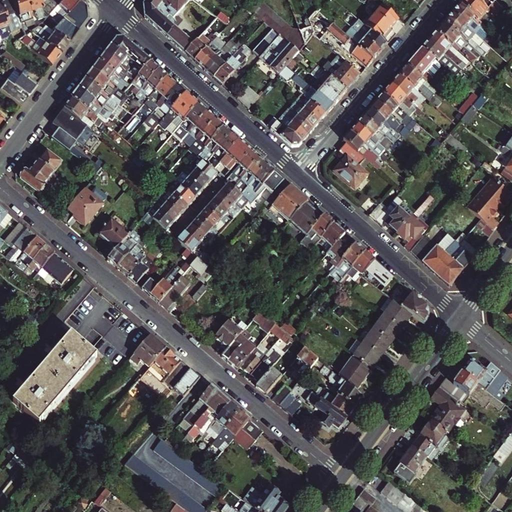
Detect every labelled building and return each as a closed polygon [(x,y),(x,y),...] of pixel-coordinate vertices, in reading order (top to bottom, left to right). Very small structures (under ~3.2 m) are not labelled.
[(11,0),(3,0),(0,1),(0,7),(3,16),(16,12),(11,0)] [(27,6),(24,0),(11,0),(16,12),(22,28),(22,29),(25,28),(23,23),(32,19),(27,6)] [(38,0),(24,0),(27,6),(32,19),(33,22),(45,17),(39,3),(38,0)] [(38,0),(39,3),(45,17),(45,19),(57,6),(61,0),(38,0)] [(67,14),(73,7),(78,0),(61,0),(57,6),(60,9),(51,19),(58,24),(51,31),(52,32),(57,36),(68,24),(62,19),(67,14)] [(79,0),(78,0),(73,7),(87,18),(86,6),(79,0)] [(173,24),(190,0),(147,0),(144,5),(146,18),(168,38),(177,27),(173,24)] [(256,0),(247,7),(255,14),(264,4),(259,0),(256,0)] [(487,0),(465,0),(461,6),(485,27),(501,8),(495,2),(493,4),(487,0)] [(255,14),(260,19),(269,8),(264,4),(255,14)] [(377,16),(366,28),(381,41),(399,20),(381,6),(374,14),(377,16)] [(485,27),(461,6),(453,15),(483,42),(491,32),(485,27)] [(0,42),(1,40),(7,38),(9,32),(22,28),(16,12),(3,16),(0,7),(0,42)] [(73,7),(67,14),(82,25),(87,18),(73,7)] [(269,8),(260,19),(265,23),(274,12),(269,8)] [(265,23),(269,27),(279,16),(274,12),(265,23)] [(359,48),(317,12),(309,19),(312,26),(314,33),(312,36),(319,42),(328,32),(342,45),(341,47),(366,69),(373,61),(359,48)] [(82,25),(67,14),(62,19),(68,24),(77,31),(82,25)] [(483,42),(453,15),(445,24),(469,44),(484,58),(487,54),(479,47),(483,42)] [(274,31),(283,21),(279,16),(269,27),(274,31)] [(288,25),(283,21),(274,31),(279,35),(288,25)] [(357,33),(380,53),(387,46),(381,41),(366,28),(358,21),(352,28),(357,33)] [(67,44),(77,31),(68,24),(57,36),(67,44)] [(469,44),(445,24),(437,33),(467,60),(476,68),(481,62),(465,48),(469,44)] [(288,25),(279,35),(280,37),(286,42),(292,29),(288,25)] [(314,33),(312,26),(300,32),(305,45),(312,36),(314,33)] [(60,54),(67,44),(57,36),(52,32),(50,35),(39,27),(37,30),(39,32),(36,35),(39,38),(60,54)] [(187,37),(177,27),(168,38),(186,54),(196,44),(187,37)] [(298,53),(305,45),(300,32),(299,31),(292,29),(286,42),(287,43),(292,48),(298,53)] [(186,54),(196,63),(217,39),(207,31),(196,44),(186,54)] [(254,53),(261,59),(280,37),(279,35),(274,31),(254,53)] [(373,61),(380,53),(357,33),(355,36),(358,38),(356,40),(362,45),(359,48),(373,61)] [(467,60),(437,33),(430,41),(459,67),(464,71),(468,67),(464,63),(467,60)] [(276,54),(287,43),(286,42),(280,37),(261,59),(279,76),(286,67),(292,59),(298,53),(292,48),(282,59),(276,54)] [(60,54),(39,38),(33,46),(29,43),(28,43),(22,38),(18,41),(50,66),(60,54)] [(196,63),(205,71),(225,49),(227,47),(217,38),(217,39),(196,63)] [(117,40),(112,47),(135,63),(134,63),(137,65),(136,67),(137,68),(139,66),(145,70),(151,63),(124,39),(117,40)] [(430,41),(423,49),(436,61),(452,75),(459,67),(430,41)] [(225,49),(205,71),(215,79),(233,59),(242,49),(245,46),(241,42),(229,56),(226,54),(228,51),(225,49)] [(254,53),(245,46),(242,49),(250,57),(254,53)] [(112,47),(106,55),(128,71),(134,63),(135,63),(112,47)] [(215,79),(223,87),(242,65),(245,68),(251,62),(248,60),(250,57),(242,49),(233,59),(215,79)] [(408,67),(421,78),(423,76),(426,79),(428,77),(425,74),(436,61),(423,49),(408,67)] [(14,70),(16,71),(20,66),(3,52),(0,54),(0,58),(1,60),(14,70)] [(106,55),(100,63),(122,79),(128,71),(106,55)] [(338,71),(332,78),(347,92),(360,76),(337,57),(331,65),(338,71)] [(296,63),(292,59),(286,67),(290,70),(296,63)] [(100,63),(94,71),(116,87),(122,79),(100,63)] [(138,78),(135,81),(132,84),(135,88),(131,92),(132,93),(136,96),(140,92),(159,70),(151,63),(145,70),(138,78)] [(347,92),(332,78),(318,66),(311,75),(323,86),(340,100),(347,92)] [(408,67),(400,76),(426,99),(438,109),(442,104),(437,100),(435,99),(433,98),(435,96),(423,86),(426,83),(421,78),(408,67)] [(168,78),(159,70),(140,92),(144,95),(136,105),(140,109),(144,105),(150,98),(168,78)] [(116,87),(94,71),(87,80),(111,98),(114,95),(122,102),(123,101),(125,102),(127,99),(128,100),(129,98),(128,97),(116,87)] [(17,72),(14,76),(9,83),(12,85),(20,74),(17,72)] [(20,74),(12,85),(27,97),(35,86),(20,74)] [(333,108),(340,100),(323,86),(311,75),(304,83),(319,95),(333,108)] [(315,106),(326,115),(333,108),(319,95),(304,83),(297,76),(290,84),(302,94),(304,96),(309,100),(315,106)] [(400,76),(392,85),(424,113),(427,109),(421,104),(426,99),(400,76)] [(150,98),(144,105),(153,113),(177,86),(168,78),(150,98)] [(27,97),(12,85),(9,83),(5,80),(0,86),(0,92),(19,107),(27,97)] [(111,98),(87,80),(80,90),(104,108),(107,104),(115,111),(120,105),(111,98)] [(424,113),(392,85),(384,95),(410,117),(414,112),(420,117),(424,113)] [(177,86),(153,113),(145,122),(155,130),(159,125),(187,94),(177,86)] [(249,88),(238,100),(250,111),(260,98),(249,88)] [(104,108),(80,90),(73,99),(97,118),(99,114),(108,120),(113,114),(104,108)] [(187,94),(159,125),(166,130),(173,122),(178,127),(198,105),(187,94)] [(320,123),(326,115),(315,106),(309,100),(305,105),(301,101),(304,96),(302,94),(295,102),(308,113),(320,123)] [(410,117),(384,95),(377,103),(405,127),(412,119),(410,117)] [(73,99),(65,109),(88,127),(91,129),(96,124),(100,127),(103,123),(97,118),(73,99)] [(295,102),(289,110),(313,131),(320,123),(308,113),(295,102)] [(405,127),(377,103),(370,110),(394,131),(396,129),(412,143),(417,137),(405,127)] [(207,113),(198,105),(178,127),(172,134),(175,136),(179,132),(186,138),(194,128),(207,113)] [(88,127),(65,109),(54,125),(61,130),(67,134),(77,142),(78,140),(85,146),(95,133),(87,128),(88,127)] [(295,126),(307,137),(313,131),(289,110),(283,116),(295,126)] [(394,131),(370,110),(364,118),(390,141),(394,137),(402,144),(405,140),(394,131)] [(194,128),(186,138),(181,142),(184,144),(188,140),(194,145),(200,138),(216,120),(207,113),(194,128)] [(302,144),(307,137),(295,126),(283,116),(278,123),(291,134),(302,144)] [(364,118),(357,125),(386,150),(393,156),(395,153),(389,147),(392,143),(390,141),(364,118)] [(206,149),(224,128),(216,120),(200,138),(194,145),(189,150),(192,153),(196,149),(201,154),(206,149)] [(299,147),(302,144),(291,134),(278,123),(271,130),(292,148),(299,147)] [(357,125),(351,133),(377,156),(379,158),(386,150),(357,125)] [(232,134),(224,128),(206,149),(213,155),(232,134)] [(67,134),(61,130),(54,139),(71,152),(70,153),(98,174),(102,170),(85,157),(86,156),(75,147),(78,143),(77,142),(67,134)] [(377,156),(351,133),(344,141),(347,143),(369,162),(375,168),(379,164),(374,159),(377,156)] [(239,141),(232,134),(213,155),(209,160),(213,163),(210,167),(213,170),(226,156),(239,141)] [(250,150),(239,141),(226,156),(213,170),(217,174),(217,175),(220,178),(223,175),(221,174),(226,167),(230,171),(236,164),(237,165),(239,166),(252,151),(250,150)] [(362,170),(369,162),(347,143),(340,151),(350,159),(337,174),(358,192),(371,178),(362,170)] [(511,183),(511,151),(504,146),(501,151),(510,157),(511,162),(511,163),(503,177),(511,183)] [(260,159),(252,151),(239,166),(227,179),(229,181),(227,183),(228,185),(229,184),(233,188),(260,159)] [(30,174),(26,171),(21,178),(40,193),(41,191),(42,193),(46,187),(45,186),(46,185),(51,185),(56,179),(55,175),(56,174),(55,173),(59,167),(45,156),(41,162),(40,162),(30,174)] [(267,165),(260,159),(233,188),(241,195),(267,165)] [(210,167),(207,165),(206,164),(204,162),(200,166),(195,161),(190,166),(210,183),(217,175),(217,174),(213,170),(210,167)] [(275,172),(267,165),(241,195),(249,201),(275,172)] [(190,166),(187,170),(193,175),(189,179),(203,191),(210,183),(190,166)] [(180,178),(176,182),(196,199),(203,191),(189,179),(185,183),(180,178)] [(270,210),(291,186),(285,181),(264,205),(270,210)] [(493,181),(489,186),(490,186),(501,196),(508,202),(511,198),(500,188),(501,187),(499,185),(498,186),(493,181)] [(174,184),(173,186),(170,190),(175,195),(188,207),(196,199),(176,182),(174,184)] [(241,195),(233,188),(229,184),(228,185),(221,193),(241,211),(246,205),(249,201),(241,195)] [(279,212),(290,222),(308,202),(291,186),(270,210),(276,215),(279,212)] [(493,220),(508,202),(501,196),(491,210),(480,201),(490,186),(489,186),(468,209),(482,222),(488,227),(493,231),(499,225),(493,220)] [(491,210),(501,196),(490,186),(480,201),(491,210)] [(104,205),(86,189),(69,209),(79,218),(78,220),(86,227),(104,205)] [(188,207),(175,195),(170,190),(166,194),(162,198),(181,215),(188,207)] [(221,193),(214,201),(234,219),(239,213),(241,211),(221,193)] [(397,234),(426,200),(422,197),(415,205),(408,198),(398,210),(392,204),(386,210),(376,222),(383,228),(386,224),(397,234)] [(158,203),(155,207),(160,212),(174,224),(181,215),(162,198),(158,203)] [(430,204),(426,200),(397,234),(408,244),(405,247),(411,253),(421,240),(420,240),(429,228),(418,219),(430,204)] [(234,219),(214,201),(207,209),(227,227),(232,221),(234,219)] [(313,229),(324,216),(308,202),(290,222),(306,237),(313,229)] [(246,205),(241,211),(239,213),(243,216),(250,208),(246,205)] [(380,205),(370,217),(376,222),(386,210),(380,205)] [(174,224),(160,212),(155,207),(151,211),(148,215),(157,223),(167,232),(169,229),(174,224)] [(0,230),(2,228),(4,229),(13,218),(1,208),(0,208),(0,230)] [(207,209),(200,217),(213,230),(217,226),(223,231),(227,227),(207,209)] [(148,215),(141,223),(150,231),(157,223),(148,215)] [(334,225),(324,216),(313,229),(306,237),(301,243),(305,247),(316,235),(320,240),(321,239),(334,225)] [(213,230),(200,217),(193,225),(213,243),(216,239),(210,234),(213,230)] [(99,235),(117,250),(130,235),(112,220),(99,235)] [(482,222),(477,227),(483,232),(488,227),(482,222)] [(209,247),(213,243),(193,225),(185,234),(199,246),(203,242),(209,247)] [(341,238),(345,234),(334,225),(321,239),(328,245),(325,248),(324,251),(322,253),(325,256),(326,255),(338,242),(339,242),(341,238)] [(22,226),(7,244),(12,248),(14,246),(28,230),(22,226)] [(488,227),(483,232),(490,238),(494,232),(493,231),(488,227)] [(28,230),(14,246),(24,254),(37,239),(28,230)] [(131,234),(130,235),(117,250),(109,260),(118,268),(138,244),(141,242),(131,234)] [(196,250),(199,246),(185,234),(180,239),(178,242),(198,260),(202,255),(196,250)] [(447,234),(422,263),(433,273),(451,252),(453,254),(456,251),(454,249),(456,247),(458,249),(461,246),(461,245),(447,234)] [(0,254),(4,258),(12,248),(7,244),(1,240),(0,238),(0,254)] [(46,246),(37,239),(24,254),(19,260),(25,266),(24,267),(26,270),(46,246)] [(338,265),(356,244),(350,239),(346,243),(344,246),(339,242),(338,242),(326,255),(338,265)] [(129,277),(142,262),(148,255),(150,253),(146,249),(145,250),(138,244),(118,268),(129,277)] [(366,253),(356,244),(338,265),(330,274),(332,276),(337,270),(340,273),(332,283),(336,286),(337,284),(344,277),(366,253)] [(42,269),(55,254),(46,246),(26,270),(29,272),(30,270),(33,272),(38,266),(42,269)] [(459,259),(441,279),(449,287),(474,259),(465,251),(463,253),(459,259)] [(433,273),(441,279),(459,259),(453,254),(451,252),(433,273)] [(150,265),(152,267),(158,260),(150,253),(148,255),(154,260),(150,265)] [(202,255),(198,260),(208,268),(209,267),(214,262),(204,253),(202,255)] [(365,272),(375,261),(366,253),(344,277),(337,284),(342,289),(351,279),(349,277),(351,274),(358,280),(365,272)] [(68,264),(55,254),(42,269),(33,279),(36,281),(44,271),(56,281),(64,272),(63,270),(68,264)] [(208,268),(198,260),(192,267),(200,274),(197,277),(206,284),(215,273),(209,267),(208,268)] [(365,272),(396,300),(412,315),(424,325),(428,320),(427,307),(375,261),(365,272)] [(137,284),(147,273),(150,269),(142,262),(129,277),(137,284)] [(158,283),(153,279),(143,290),(160,304),(183,277),(191,268),(187,264),(181,271),(178,268),(166,282),(164,280),(159,287),(157,285),(158,283)] [(153,279),(147,273),(137,284),(143,290),(153,279)] [(183,277),(160,304),(169,311),(192,284),(183,277)] [(198,302),(208,290),(204,286),(193,298),(198,302)] [(402,329),(412,315),(396,300),(385,314),(402,329)] [(261,312),(254,320),(260,326),(260,327),(266,332),(264,334),(263,333),(261,333),(253,343),(249,340),(242,348),(235,342),(229,350),(222,357),(238,371),(271,332),(277,325),(261,312)] [(391,343),(402,329),(385,314),(374,329),(391,343)] [(40,324),(34,319),(29,325),(35,330),(40,324)] [(243,333),(230,321),(216,338),(229,350),(235,342),(243,333)] [(296,331),(286,323),(281,329),(286,333),(291,337),(296,331)] [(281,329),(277,325),(271,332),(281,340),(282,339),(286,333),(281,329)] [(374,329),(364,343),(381,357),(391,343),(374,329)] [(286,333),(282,339),(289,345),(290,343),(292,344),(295,341),(291,337),(286,333)] [(39,425),(97,357),(71,335),(13,403),(39,425)] [(142,360),(150,367),(154,364),(166,349),(151,335),(131,359),(139,365),(142,360)] [(17,339),(14,343),(21,349),(24,345),(17,339)] [(353,357),(370,371),(381,357),(364,343),(353,357)] [(166,349),(154,364),(165,373),(158,381),(172,392),(174,389),(191,370),(166,349)] [(251,376),(266,357),(257,349),(242,367),(251,376)] [(273,369),(283,357),(273,349),(266,357),(267,358),(251,376),(260,383),(273,369)] [(318,361),(306,350),(298,359),(291,367),(304,377),(313,366),(318,361)] [(355,392),(370,371),(353,357),(338,377),(355,392)] [(339,397),(355,408),(362,398),(355,392),(338,377),(318,361),(313,366),(329,378),(330,382),(335,386),(339,385),(343,389),(340,389),(338,392),(338,396),(339,397)] [(470,363),(462,373),(486,391),(494,397),(508,378),(491,363),(485,371),(475,363),(470,363)] [(282,377),(273,369),(260,383),(257,387),(267,395),(282,377)] [(174,389),(184,397),(201,378),(191,370),(174,389)] [(440,386),(455,398),(458,394),(467,401),(470,397),(480,405),(485,399),(482,397),(486,391),(462,373),(454,385),(446,379),(440,386)] [(290,394),(292,392),(285,386),(273,400),(280,406),(290,394)] [(441,407),(431,420),(447,432),(448,433),(454,425),(457,427),(462,419),(460,417),(465,411),(457,405),(460,401),(455,398),(440,386),(435,394),(445,401),(441,407)] [(221,396),(212,388),(178,427),(187,435),(221,396)] [(317,410),(325,416),(320,423),(328,429),(331,426),(332,425),(339,430),(347,419),(324,401),(311,391),(307,396),(320,406),(317,410)] [(494,397),(486,391),(482,397),(485,399),(480,405),(486,409),(490,403),(502,412),(506,406),(494,397)] [(151,408),(155,412),(168,397),(164,393),(151,408)] [(287,412),(296,401),(297,400),(290,394),(280,406),(287,412)] [(324,401),(347,419),(355,408),(339,397),(337,400),(329,394),(324,401)] [(430,400),(441,407),(445,401),(435,394),(430,400)] [(467,401),(458,394),(455,398),(460,401),(464,405),(467,401)] [(221,396),(187,435),(185,438),(191,443),(210,420),(214,423),(231,404),(221,396)] [(302,405),(296,401),(287,412),(292,417),(302,405)] [(240,412),(231,404),(214,423),(206,432),(216,440),(219,436),(240,412)] [(249,420),(240,412),(219,436),(229,444),(242,429),(249,420)] [(249,420),(242,429),(256,441),(264,432),(249,420)] [(436,448),(447,432),(431,420),(411,447),(423,456),(431,445),(436,448)] [(511,433),(494,458),(501,463),(511,448),(511,433)] [(175,449),(179,445),(169,437),(165,442),(175,449)] [(175,449),(165,442),(156,453),(218,498),(222,501),(230,490),(175,449)] [(414,475),(427,458),(423,456),(411,447),(398,464),(399,465),(393,474),(409,486),(416,476),(414,475)] [(16,456),(25,464),(32,456),(22,448),(16,456)] [(125,466),(177,505),(187,511),(208,511),(208,510),(134,455),(125,466)] [(25,464),(16,456),(12,460),(22,468),(25,464)] [(419,511),(422,508),(389,483),(381,494),(405,511),(419,511)] [(258,511),(285,511),(289,508),(276,498),(278,495),(276,493),(276,491),(273,489),(271,489),(269,488),(267,488),(262,494),(262,497),(263,498),(255,509),(258,511)] [(364,490),(359,496),(372,505),(376,499),(364,490)] [(106,494),(100,500),(105,503),(110,497),(106,494)] [(359,496),(354,502),(367,511),(370,507),(372,505),(359,496)] [(84,509),(89,504),(82,498),(78,503),(84,509)] [(237,511),(222,501),(213,511),(237,511)] [(354,502),(350,508),(354,511),(366,511),(367,511),(354,502)] [(100,511),(103,509),(95,503),(91,507),(97,511),(100,511)] [(239,511),(258,511),(255,509),(246,503),(239,511)]
